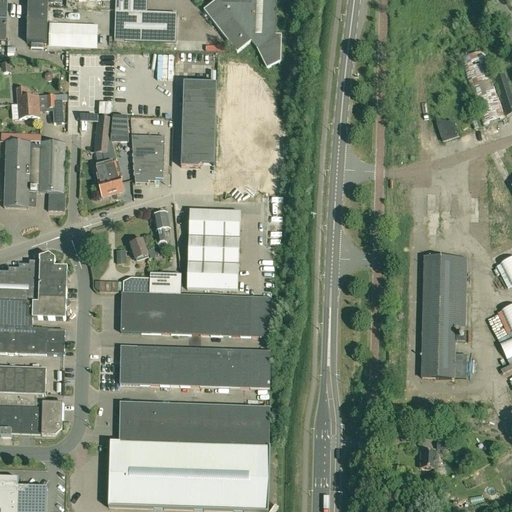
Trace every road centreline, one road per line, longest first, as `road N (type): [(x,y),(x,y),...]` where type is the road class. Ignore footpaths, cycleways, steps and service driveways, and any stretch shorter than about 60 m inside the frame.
road 1 (secondary): [(329,309),(354,0)]
road 2 (unclassified): [(69,233),(84,280),(77,437),(46,456),(0,454)]
road 3 (unclassified): [(69,233),(170,198),(264,206),(263,291)]
road 4 (secondary): [(329,309),(317,511)]
road 5 (secondary): [(337,511),(329,309)]
